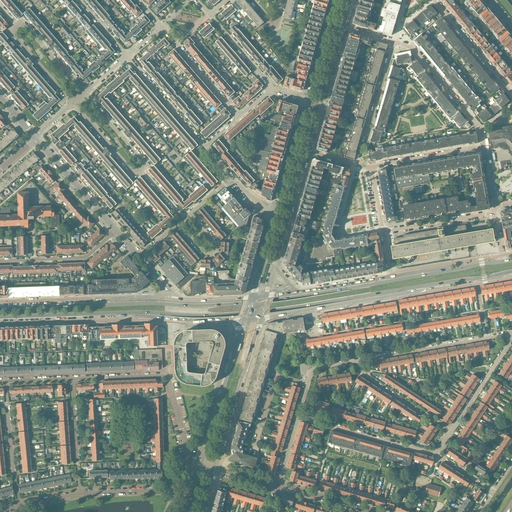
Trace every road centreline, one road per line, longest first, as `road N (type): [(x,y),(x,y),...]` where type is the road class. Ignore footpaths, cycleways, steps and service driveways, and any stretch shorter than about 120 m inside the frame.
road 1 (primary): [(443,272),(273,300),(97,305)]
road 2 (primary): [(131,313),(246,314),(421,286)]
road 3 (residential): [(189,459),(166,375),(72,378)]
road 4 (residential): [(259,319),(421,286)]
road 5 (tertiary): [(215,468),(259,319)]
road 6 (tertiary): [(243,320),(200,464)]
road 7 (residential): [(436,453),(297,416)]
road 8 (residential): [(483,146),(479,127),(412,48),(394,43)]
road 9 (residential): [(357,361),(487,338)]
road 10 (primary): [(0,317),(131,313)]
road 11 (tertiary): [(306,151),(342,27)]
road 12 (residential): [(394,43),(358,165)]
road 13 (residential): [(79,492),(173,487),(189,459)]
road 14 (residential): [(116,230),(85,257),(0,260)]
road 15 (residential): [(17,505),(5,381)]
road 16 (residential): [(511,95),(433,0)]
road 17 (residential): [(116,230),(36,137)]
